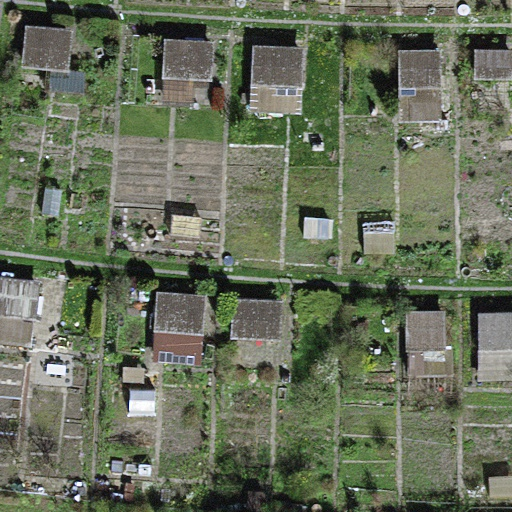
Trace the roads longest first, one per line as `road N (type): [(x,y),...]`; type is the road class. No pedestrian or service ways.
road 1 (track): [(0,249),(402,286),(511,284)]
road 2 (track): [(47,0),(511,23)]
